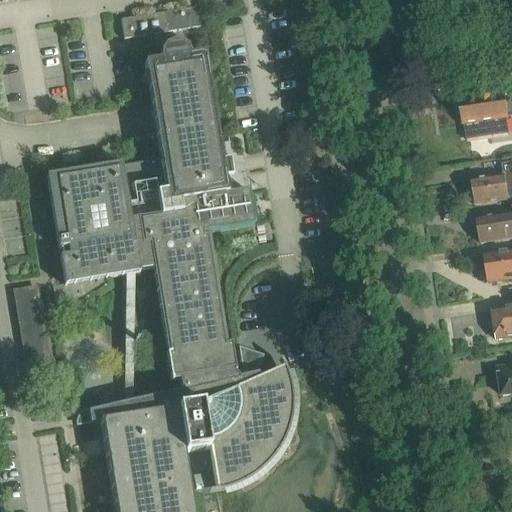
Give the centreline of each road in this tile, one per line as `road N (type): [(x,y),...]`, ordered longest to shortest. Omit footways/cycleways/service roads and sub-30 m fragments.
road 1 (tertiary): [(429,511),(360,79)]
road 2 (residential): [(511,56),(360,79)]
